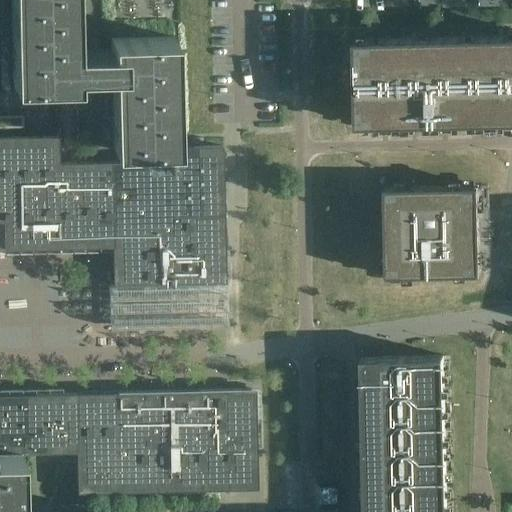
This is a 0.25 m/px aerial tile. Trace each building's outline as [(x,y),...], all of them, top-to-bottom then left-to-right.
[(10,0),(13,83),(77,82),(77,78),(94,78),(111,77),(113,149),(166,147),(177,147),(174,37),(169,37),(110,39),(111,52),(110,52),(110,53),(76,53),(74,0),(10,0)] [(511,35),(354,39),(356,124),(511,121),(511,35)] [(223,242),(222,201),(222,191),(222,164),(221,152),(221,146),(188,147),(177,147),(166,147),(167,161),(58,164),(58,153),(57,137),(46,137),(4,138),(0,137),(0,221),(3,221),(4,248),(5,248),(17,248),(19,248),(31,248),(32,248),(45,247),(46,247),(58,247),(59,247),(72,247),(73,247),(85,246),(86,246),(99,246),(100,246),(112,246),(113,246),(113,252),(114,285),(109,285),(109,299),(116,299),(116,328),(227,326),(226,282),(224,282),(224,269),(224,255),(223,242)] [(386,276),(480,274),(478,186),(384,188),(386,276)] [(447,511),(444,355),(362,357),(365,511),(447,511)] [(254,390),(0,396),(0,452),(20,452),(77,451),(78,491),(256,487),(254,390)] [(21,511),(20,452),(0,452),(0,511),(21,511)]
